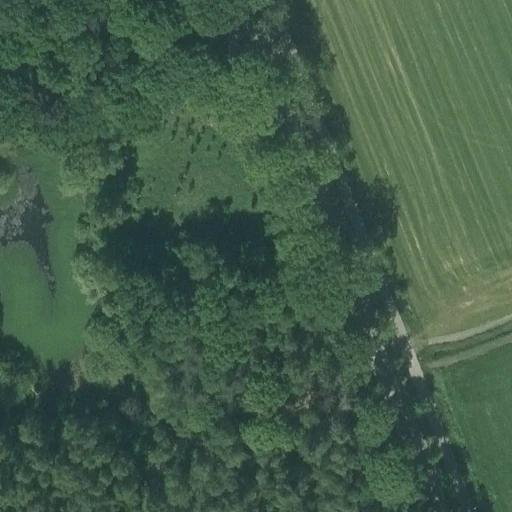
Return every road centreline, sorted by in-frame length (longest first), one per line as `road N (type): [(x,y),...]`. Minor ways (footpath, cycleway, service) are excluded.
road 1 (tertiary): [(447,511),(399,377),(240,0)]
road 2 (track): [(0,20),(251,27)]
